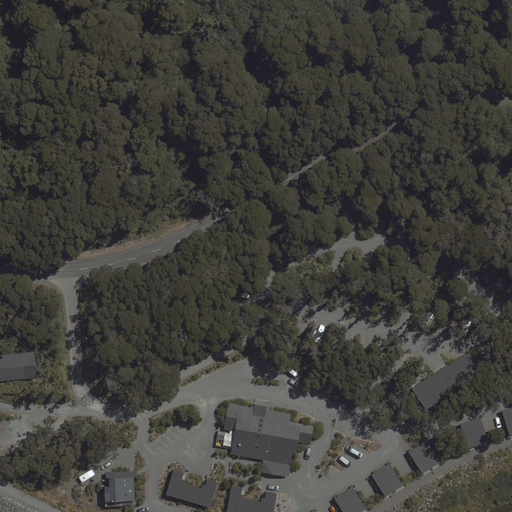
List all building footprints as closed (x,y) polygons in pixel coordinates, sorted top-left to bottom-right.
[(493,335),(410,388),(425,411),(507,358),(493,335)] [(0,381),(37,378),(34,352),(0,355),(0,381)] [(230,455),(263,460),(261,471),(288,476),(293,451),(296,452),(298,442),(310,444),(313,426),(290,422),(292,413),(261,407),(228,402),(223,430),(234,432),(230,455)] [(511,408),(503,412),(511,435),(511,434),(511,408)] [(480,418),(461,424),(469,448),(488,442),(480,418)] [(427,441),(409,454),(424,474),(441,461),(427,441)] [(389,464),(371,476),(385,496),(403,484),(389,464)] [(183,473),(173,471),(167,495),(210,507),(217,483),(207,480),(205,486),(202,485),(201,488),(181,482),(183,473)] [(134,506),(133,474),(102,475),(103,507),(134,506)] [(243,489),(233,487),(229,511),(230,511),(274,511),(278,494),(267,492),(266,499),(262,498),(262,501),(242,498),(243,489)] [(353,487),(335,500),(343,511),(361,511),(367,508),(353,487)]
